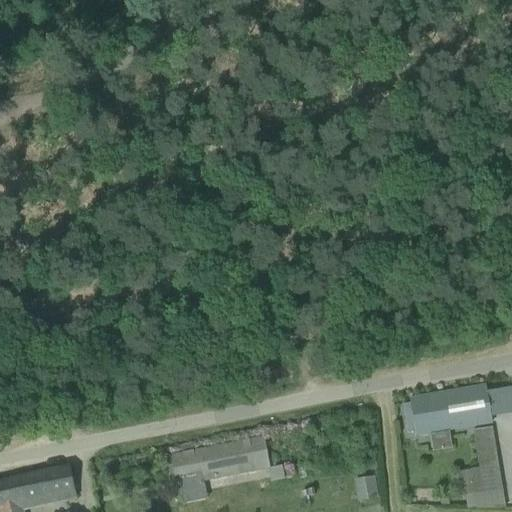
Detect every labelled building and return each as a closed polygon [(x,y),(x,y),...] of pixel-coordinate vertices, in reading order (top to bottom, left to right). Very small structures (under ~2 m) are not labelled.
[(511,413),(511,387),(485,392),(484,386),(409,399),(410,404),(402,405),(407,433),(414,431),(415,436),(491,423),(490,417),(511,413)] [(469,470),(473,496),(500,491),(490,429),(471,432),(478,468),(469,470)] [(170,457),(173,476),(174,479),(200,474),(201,482),(268,469),(262,438),(170,457)] [(0,511),(21,511),(22,511),(75,500),(72,487),(68,467),(0,481),(0,511)] [(280,468),(267,470),(269,482),(282,481),(280,468)] [(357,501),(380,498),(376,475),(353,478),(357,501)]
